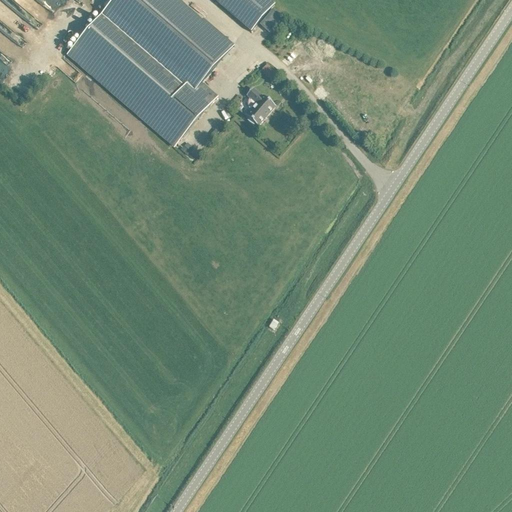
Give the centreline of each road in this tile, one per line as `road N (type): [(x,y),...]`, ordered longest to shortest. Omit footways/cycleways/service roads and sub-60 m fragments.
road 1 (tertiary): [(175,511),(511,6)]
road 2 (unknown): [(389,190),(296,80),(203,0)]
